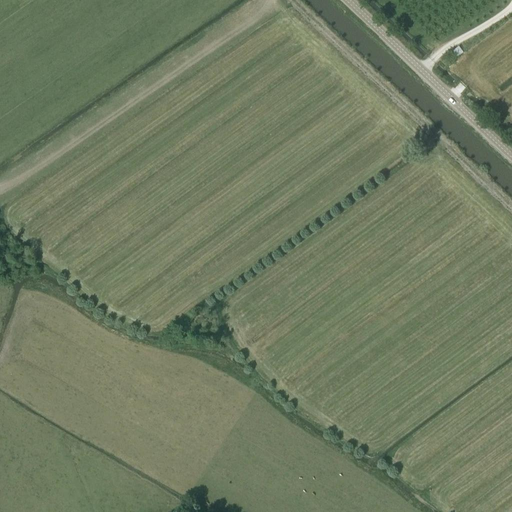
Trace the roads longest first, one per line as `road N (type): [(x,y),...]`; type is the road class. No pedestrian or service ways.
road 1 (track): [(259,0),(0,177)]
road 2 (track): [(291,0),(511,207)]
road 3 (tertiary): [(511,157),(347,0)]
